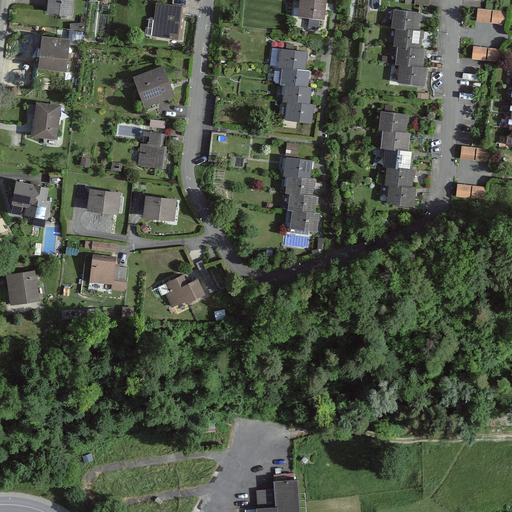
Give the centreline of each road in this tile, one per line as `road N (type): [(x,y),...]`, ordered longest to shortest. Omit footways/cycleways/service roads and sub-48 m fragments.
road 1 (residential): [(205,0),(189,177),(233,259),(244,274),(263,279),(399,240),(434,219),(447,171),(455,0)]
road 2 (track): [(293,433),(326,425),(399,438),(511,432)]
